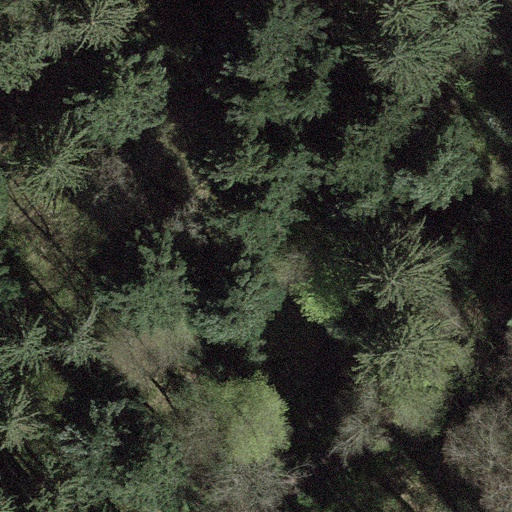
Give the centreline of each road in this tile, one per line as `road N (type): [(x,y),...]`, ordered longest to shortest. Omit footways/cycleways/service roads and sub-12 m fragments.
road 1 (track): [(500,353),(460,0)]
road 2 (track): [(500,353),(257,511)]
